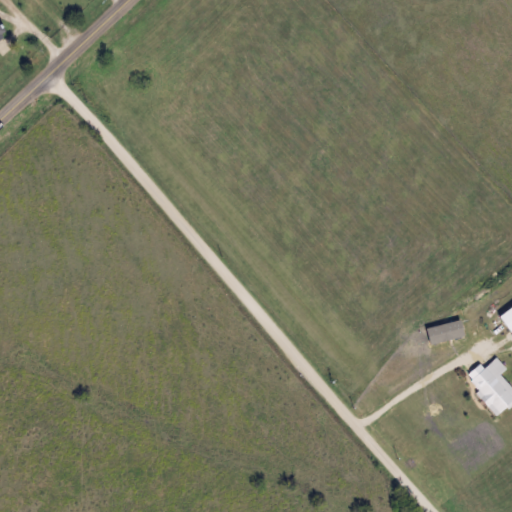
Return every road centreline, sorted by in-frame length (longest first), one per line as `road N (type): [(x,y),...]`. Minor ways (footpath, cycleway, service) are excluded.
road 1 (residential): [(50,77),(430,511)]
road 2 (tertiary): [(0,125),(131,0)]
